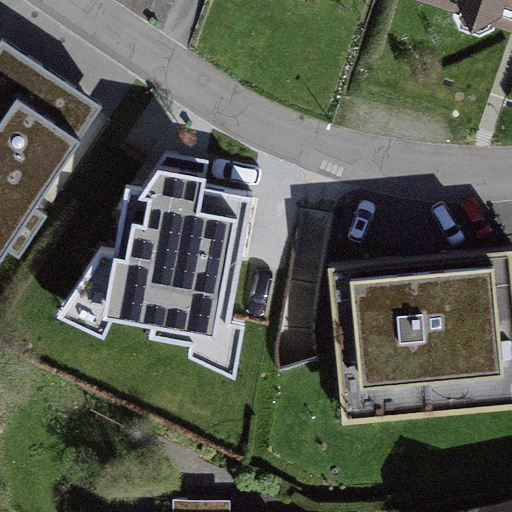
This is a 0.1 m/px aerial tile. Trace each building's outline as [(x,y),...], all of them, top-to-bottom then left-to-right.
[(511,0),(417,0),(417,4),(511,35),(511,0)] [(0,259),(45,186),(106,86),(0,21),(0,259)] [(228,323),(231,301),(253,197),(205,190),(210,161),(194,158),(168,153),(145,187),(126,184),(115,247),(103,244),(59,316),(102,336),(110,318),(151,326),(149,335),(188,342),(189,352),(233,372),(243,324),(228,323)] [(511,406),(511,257),(409,267),(334,274),(348,422),(511,406)] [(511,511),(511,486),(415,507),(416,511),(511,511)]
